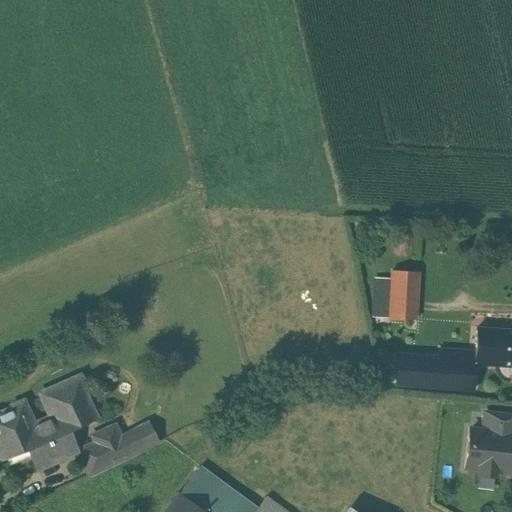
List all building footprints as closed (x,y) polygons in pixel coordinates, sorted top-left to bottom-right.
[(416,271),(390,270),(386,318),(413,319),(416,271)] [(386,318),(386,316),(370,320),(377,347),(393,344),(386,318)] [(511,329),(474,327),(472,351),(472,363),(473,363),(511,365),(511,329)] [(435,356),(395,354),(393,384),(471,389),(473,363),(472,363),(472,351),(435,349),(435,356)] [(24,397),(0,407),(0,461),(27,450),(37,472),(75,454),(80,452),(71,431),(100,418),(80,372),(36,392),(46,415),(34,420),(24,397)] [(483,434),(470,433),(467,469),(511,473),(511,417),(485,415),(483,434)] [(115,422),(91,434),(96,444),(80,452),(75,454),(86,477),(159,442),(148,419),(120,433),(115,422)] [(229,491),(197,467),(177,493),(202,511),(213,511),(226,496),(229,491)] [(202,511),(177,493),(163,511),(202,511)] [(248,511),(226,496),(213,511),(248,511)] [(283,511),(263,497),(254,511),(255,511),(283,511)]
